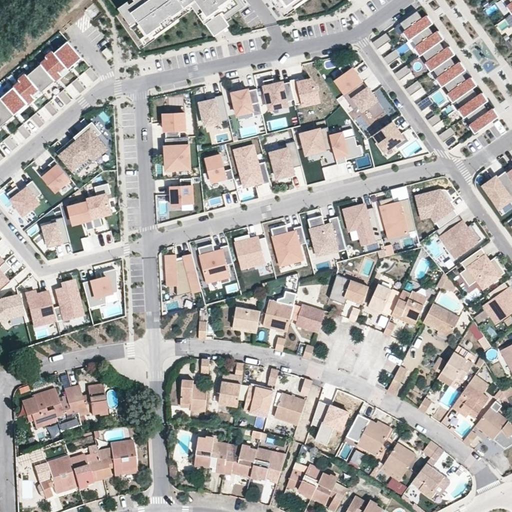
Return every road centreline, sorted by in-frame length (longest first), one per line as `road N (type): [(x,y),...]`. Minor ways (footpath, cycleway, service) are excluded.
road 1 (residential): [(503,496),(472,458),(381,398),(306,369),(154,348)]
road 2 (residential): [(149,242),(453,170)]
road 3 (residential): [(139,84),(355,33)]
road 4 (residential): [(0,221),(39,270),(149,242)]
road 5 (residential): [(0,174),(95,95),(139,84)]
road 6 (residential): [(355,33),(453,170)]
road 7 (residential): [(154,348),(161,511)]
road 8 (residential): [(139,84),(149,242)]
road 9 (residential): [(0,375),(154,348)]
road 10 (residential): [(9,511),(0,375)]
